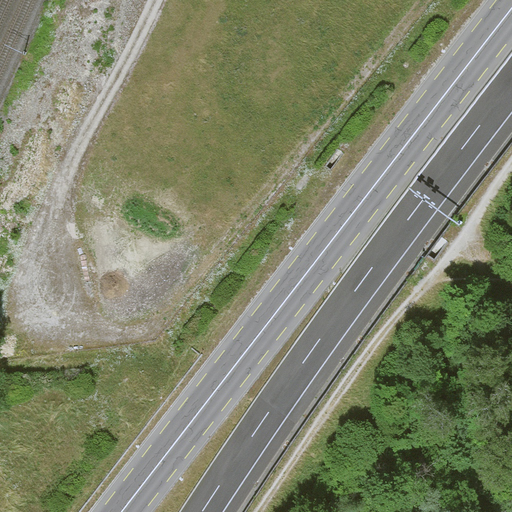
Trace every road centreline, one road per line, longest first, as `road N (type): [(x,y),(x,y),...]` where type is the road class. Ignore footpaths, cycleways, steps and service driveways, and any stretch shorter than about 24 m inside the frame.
road 1 (track): [(151,0),(54,196),(41,260),(63,310),(142,324),(185,300),(418,0)]
road 2 (primary): [(511,7),(121,511)]
road 3 (motorway): [(507,0),(324,236),(133,511)]
road 4 (motorway): [(203,511),(511,85)]
